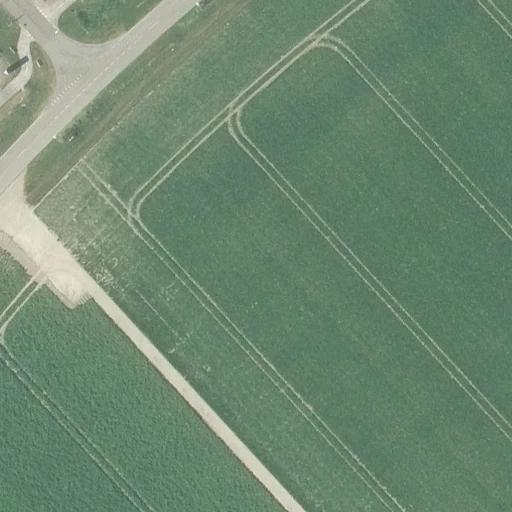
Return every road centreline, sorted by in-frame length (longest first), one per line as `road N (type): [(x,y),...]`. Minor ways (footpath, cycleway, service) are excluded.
road 1 (track): [(288,511),(0,204)]
road 2 (tertiary): [(0,178),(91,85)]
road 3 (tertiary): [(91,85),(185,0)]
